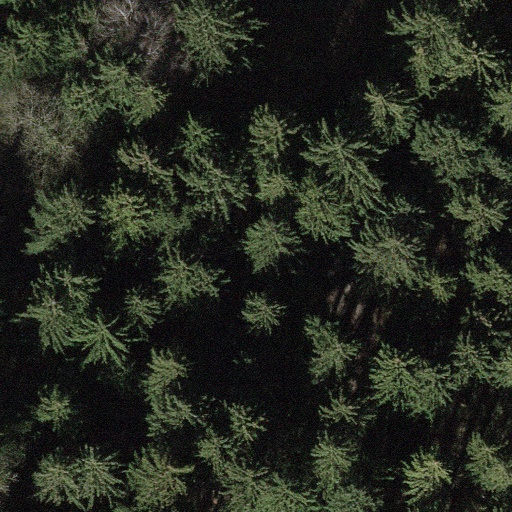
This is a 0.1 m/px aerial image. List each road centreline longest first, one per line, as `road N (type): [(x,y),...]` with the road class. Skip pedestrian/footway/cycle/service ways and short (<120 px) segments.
road 1 (track): [(511,98),(194,394),(40,511)]
road 2 (track): [(339,265),(453,511)]
